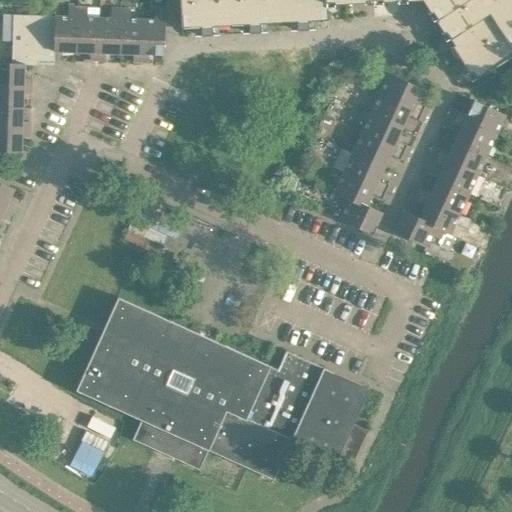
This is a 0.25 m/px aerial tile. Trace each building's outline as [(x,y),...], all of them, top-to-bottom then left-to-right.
[(511,0),(178,0),(180,27),(200,26),(200,35),(211,34),(211,25),(248,23),(248,32),(259,32),(259,23),(295,21),(296,30),(307,29),(307,20),(326,19),(325,4),(390,0),(421,0),(468,72),(470,70),(475,78),(511,54),(511,45),(509,42),(511,39),(511,0)] [(67,16),(54,16),(53,50),(54,50),(76,51),(77,7),(67,6),(67,16)] [(86,7),(77,7),(76,51),(89,52),(89,60),(97,60),(98,17),(86,17),(86,7)] [(110,18),(98,17),(97,60),(104,60),(104,52),(119,53),(120,8),(111,8),(110,18)] [(129,8),(120,8),(119,53),(133,53),(132,61),(140,61),(141,19),(129,18),(129,8)] [(153,19),(141,19),(140,61),(147,62),(148,54),(163,54),(164,10),(154,9),(153,19)] [(13,14),(11,62),(30,63),(30,60),(53,60),(54,50),(53,50),(54,16),(13,14)] [(0,61),(0,84),(30,86),(31,78),(23,78),(23,64),(30,64),(30,63),(11,62),(0,61)] [(388,72),(378,93),(425,114),(428,108),(413,101),(419,87),(388,72)] [(0,84),(0,106),(22,107),(22,93),(30,93),(30,86),(0,84)] [(378,93),(369,113),(401,127),(407,114),(422,121),(425,114),(378,93)] [(451,106),(448,113),(495,135),(504,114),(473,99),(466,113),(451,106)] [(0,106),(0,127),(29,129),(29,121),(21,121),(22,107),(0,106)] [(369,113),(360,132),(407,154),(410,147),(395,140),(401,127),(369,113)] [(460,127),(454,140),(486,154),(495,135),(448,113),(445,120),(460,127)] [(29,129),(0,127),(0,150),(20,151),(21,136),(29,136),(29,129)] [(360,132),(351,152),(383,166),(389,154),(404,161),(407,154),(360,132)] [(433,145),(430,152),(477,174),(486,154),(454,140),(448,152),(433,145)] [(309,146),(305,153),(316,158),(319,151),(309,146)] [(351,152),(342,172),(389,193),(392,186),(377,179),(383,166),(351,152)] [(442,166),(436,179),(468,193),(477,174),(430,152),(427,159),(442,166)] [(333,192),(339,195),(340,193),(365,205),(371,193),(386,200),(389,193),(342,172),(333,192)] [(415,185),(412,192),(459,213),(468,193),(436,179),(430,192),(415,185)] [(0,182),(0,207),(11,212),(14,205),(7,202),(13,188),(0,182)] [(424,205),(419,217),(444,229),(443,231),(449,234),(459,213),(412,192),(409,198),(424,205)] [(340,193),(339,195),(336,202),(345,207),(339,219),(371,233),(381,212),(365,205),(340,193)] [(0,207),(0,216),(7,219),(11,212),(0,207)] [(166,233),(176,237),(181,227),(141,210),(129,238),(159,251),(166,233)] [(444,229),(419,217),(403,210),(393,232),(425,246),(430,234),(439,238),(443,231),(444,229)] [(280,370),(277,369),(117,297),(75,389),(141,419),(132,439),(198,469),(207,449),(273,479),(288,446),(332,466),(333,465),(347,472),(366,429),(352,423),(368,388),(285,350),(280,361),(284,363),(280,370)]
